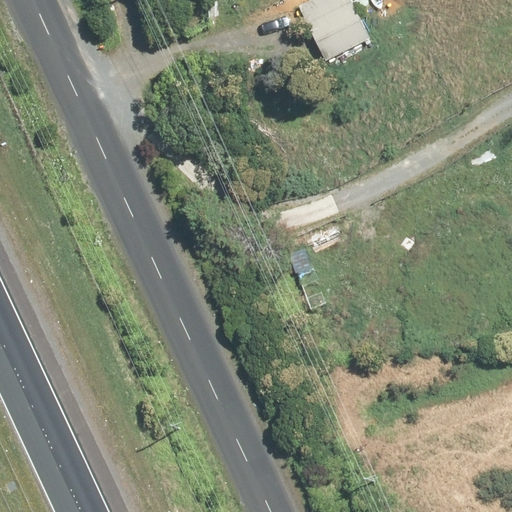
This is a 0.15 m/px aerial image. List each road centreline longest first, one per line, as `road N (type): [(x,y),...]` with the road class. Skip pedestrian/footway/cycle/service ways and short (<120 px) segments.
road 1 (unclassified): [(304,511),(64,0)]
road 2 (motorway): [(0,340),(80,511)]
